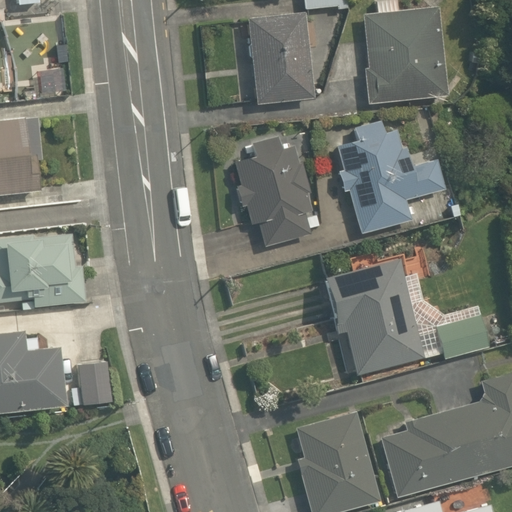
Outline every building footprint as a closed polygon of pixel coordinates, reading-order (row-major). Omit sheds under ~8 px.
[(436,1),(359,8),(368,100),(444,93),(436,1)] [(303,11),(246,16),(254,100),(310,95),(303,11)] [(393,110),(333,129),(345,165),(336,168),(357,231),(408,214),(404,200),(444,187),(431,150),(409,157),(393,110)] [(23,116),(0,118),(0,193),(30,190),(23,116)] [(307,235),(288,141),(275,144),(273,134),(256,138),(259,153),(232,158),(245,224),(254,222),(259,245),(307,235)] [(79,229),(0,236),(0,301),(8,301),(6,288),(27,286),(29,306),(86,301),(79,229)] [(322,279),(336,327),(346,325),(359,371),(420,353),(393,259),(322,279)] [(487,338),(477,311),(432,329),(442,356),(487,338)] [(0,407),(61,401),(57,364),(55,348),(23,352),(20,327),(0,328),(0,407)] [(57,364),(61,401),(111,395),(107,358),(57,364)] [(511,395),(378,430),(395,495),(511,465),(511,395)] [(305,464),(296,466),(308,511),(333,511),(378,500),(353,409),(294,424),(305,464)] [(463,511),(435,511),(434,503),(390,511),(490,511),(488,501),(463,506),(463,511)]
